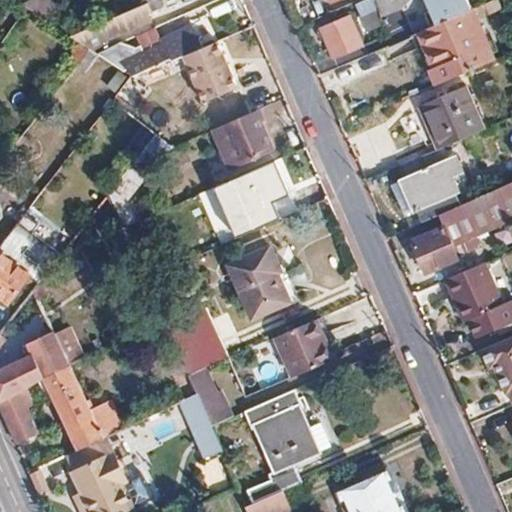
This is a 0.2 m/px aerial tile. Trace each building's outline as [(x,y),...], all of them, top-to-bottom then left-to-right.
[(38,0),(32,10),(46,21),(56,7),(45,0),(38,0)] [(159,0),(155,0),(153,1),(146,4),(143,5),(146,10),(161,4),(159,0)] [(385,25),(373,0),(362,0),(355,3),(368,32),(385,25)] [(382,0),(388,12),(397,9),(406,0),(382,0)] [(426,0),(437,24),(470,10),(465,0),(426,0)] [(91,50),(94,52),(99,50),(97,44),(150,22),(146,10),(143,5),(70,36),(81,44),(90,49),(91,50)] [(492,60),(470,10),(437,24),(421,31),(437,67),(433,70),(438,84),(492,60)] [(321,28),(333,58),(363,44),(351,15),(321,28)] [(98,55),(135,79),(204,49),(191,24),(162,39),(163,42),(141,53),(139,48),(127,51),(117,42),(99,50),(94,52),(98,55)] [(240,93),(218,42),(204,49),(135,79),(150,89),(155,92),(162,82),(160,81),(189,68),(201,95),(203,94),(208,106),(240,93)] [(70,58),(78,64),(81,62),(90,49),(81,44),(70,58)] [(90,49),(81,62),(89,67),(98,55),(94,52),(91,50),(90,49)] [(511,61),(511,51),(500,57),(503,65),(511,61)] [(104,79),(121,91),(129,80),(114,67),(104,79)] [(155,92),(178,106),(185,96),(162,82),(155,92)] [(438,149),(443,147),(485,128),(466,84),(419,106),(438,149)] [(225,126),(241,162),(255,157),(256,158),(274,151),(258,112),(225,126)] [(231,167),(241,162),(225,126),(216,130),(231,167)] [(448,158),(443,147),(438,149),(398,167),(403,178),(418,213),(422,222),(439,215),(461,205),(456,194),(460,193),(453,177),(463,172),(456,155),(448,158)] [(119,182),(134,193),(146,178),(130,167),(119,182)] [(407,217),(418,213),(403,178),(393,182),(407,217)] [(122,226),(136,220),(128,201),(134,193),(119,182),(108,195),(116,213),(122,226)] [(511,182),(461,205),(439,215),(444,226),(412,240),(427,274),(458,260),(457,259),(467,254),(480,243),(476,235),(511,220),(511,182)] [(29,208),(20,220),(36,232),(45,221),(29,208)] [(129,241),(136,256),(150,250),(136,220),(122,226),(129,241)] [(124,273),(140,266),(136,256),(129,241),(113,248),(124,273)] [(252,321),(291,303),(278,273),(282,272),(271,245),(226,265),(252,321)] [(0,295),(11,304),(33,277),(0,250),(0,295)] [(511,301),(504,305),(485,263),(446,280),(464,322),(471,319),(478,336),(511,321),(511,301)] [(204,368),(230,357),(207,309),(166,324),(167,327),(175,343),(189,374),(204,368)] [(160,351),(175,343),(167,327),(166,324),(163,319),(148,327),(160,351)] [(334,359),(317,320),(276,338),(293,377),(334,359)] [(511,324),(511,321),(478,336),(479,338),(511,324)] [(0,402),(27,390),(44,379),(71,365),(63,349),(55,331),(27,345),(32,354),(0,370),(0,402)] [(494,366),(499,378),(511,371),(511,336),(482,350),(489,368),(494,366)] [(78,343),(63,349),(71,365),(85,358),(78,343)] [(108,436),(125,427),(113,400),(92,409),(71,365),(44,379),(76,449),(77,451),(108,436)] [(204,368),(189,374),(197,393),(203,407),(211,426),(231,417),(219,391),(215,393),(204,368)] [(508,392),(511,399),(511,371),(499,378),(506,393),(508,392)] [(247,490),(252,504),(302,483),(294,464),(319,452),(308,427),(299,405),(301,405),(295,389),(244,411),(251,427),(255,425),(277,477),(247,490)] [(0,402),(0,409),(16,445),(39,433),(28,409),(34,406),(27,390),(0,402)] [(186,415),(192,426),(208,418),(203,407),(186,415)] [(206,457),(221,450),(216,438),(211,426),(208,418),(192,426),(206,457)] [(308,427),(319,452),(333,446),(322,421),(308,427)] [(71,470),(82,493),(85,501),(79,504),(82,511),(124,511),(134,508),(123,483),(129,480),(108,436),(77,451),(76,449),(66,455),(73,469),(71,470)] [(407,511),(387,464),(335,488),(346,511),(407,511)] [(134,508),(151,500),(139,475),(129,480),(123,483),(134,508)] [(75,496),(79,504),(85,501),(82,493),(75,496)]
